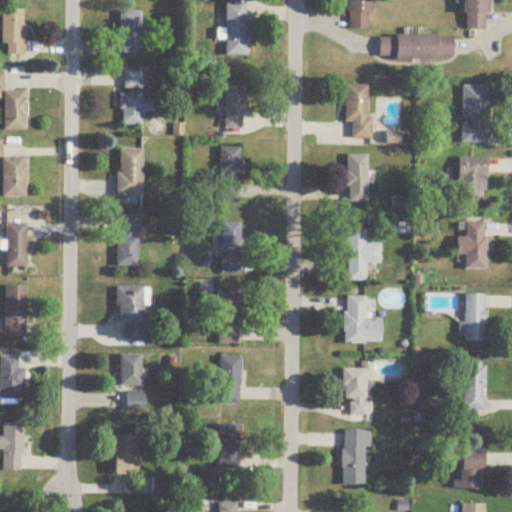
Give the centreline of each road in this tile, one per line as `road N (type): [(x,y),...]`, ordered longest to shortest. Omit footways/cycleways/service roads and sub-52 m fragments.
road 1 (residential): [(290,511),(295,0)]
road 2 (residential): [(66,503),(71,0)]
